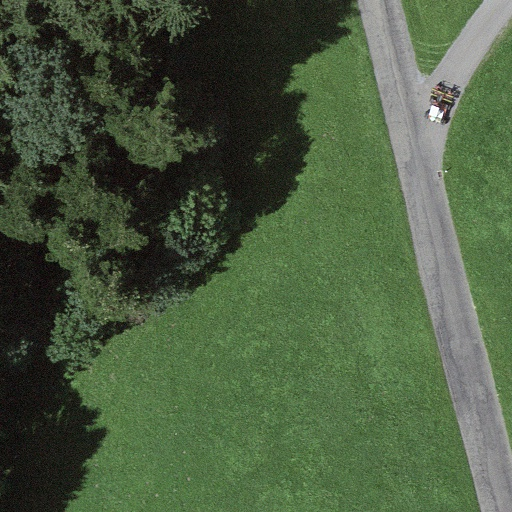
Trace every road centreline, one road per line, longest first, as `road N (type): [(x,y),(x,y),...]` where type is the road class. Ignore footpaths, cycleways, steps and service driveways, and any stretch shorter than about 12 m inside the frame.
road 1 (unclassified): [(418,158),(504,511)]
road 2 (residential): [(510,0),(456,73),(418,158)]
road 3 (unclassified): [(380,0),(418,158)]
